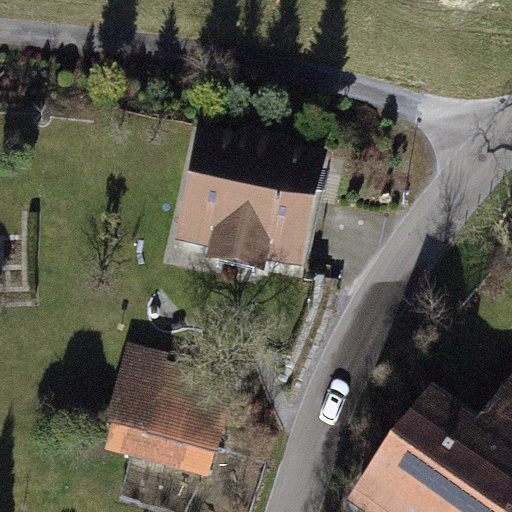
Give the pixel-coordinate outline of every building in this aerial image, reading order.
[(328,168),(206,139),(181,244),(216,253),(214,262),(263,274),(266,262),(303,271),(328,168)] [(175,362),(153,443),(215,459),(236,378),(175,362)] [(427,399),(418,413),(499,469),(511,477),(511,387),(480,436),(427,399)] [(418,413),(348,511),(469,511),(499,469),(418,413)] [(511,511),(511,477),(499,469),(469,511),(511,511)]
